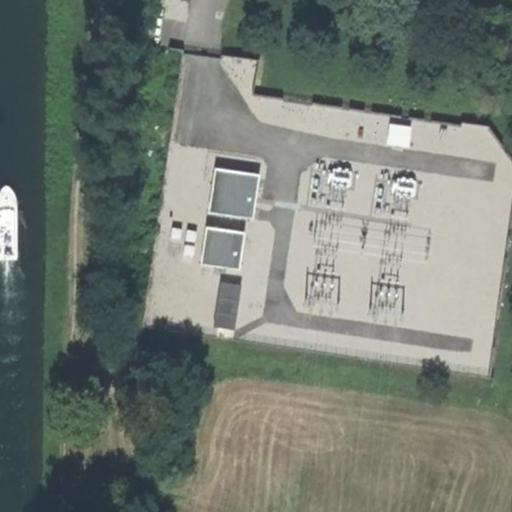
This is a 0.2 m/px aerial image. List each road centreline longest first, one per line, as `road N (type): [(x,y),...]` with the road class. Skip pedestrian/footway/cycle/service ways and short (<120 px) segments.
road 1 (track): [(63,511),(65,411),(104,14),(119,0)]
road 2 (track): [(75,311),(145,511)]
